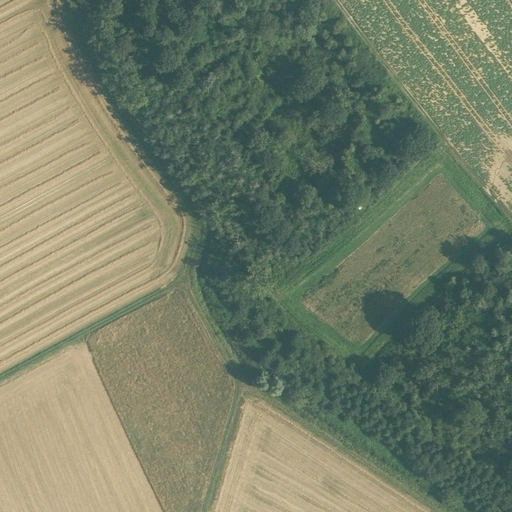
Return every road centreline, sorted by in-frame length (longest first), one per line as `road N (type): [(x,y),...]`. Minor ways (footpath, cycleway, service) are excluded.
road 1 (track): [(74,0),(129,113),(202,217),(192,290),(247,387),(437,511)]
road 2 (track): [(511,215),(336,0)]
road 3 (track): [(0,390),(193,284)]
road 4 (track): [(250,389),(214,511)]
